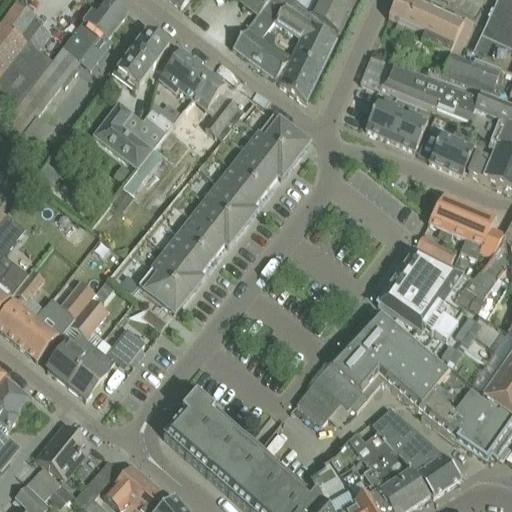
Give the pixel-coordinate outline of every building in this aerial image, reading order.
[(165,0),(181,12),(190,0),(165,0)] [(279,18),(285,6),(277,0),(233,0),(258,19),(248,32),(263,42),(268,35),(273,27),(279,18)] [(337,36),(339,37),(340,37),(354,8),(349,5),(341,0),(277,0),(334,43),(337,36)] [(341,0),(349,5),(354,8),(357,0),(341,0)] [(398,0),(388,22),(397,26),(394,36),(421,47),(450,58),(458,61),(465,44),(473,26),(463,22),(460,27),(420,9),(423,0),(398,0)] [(499,0),(491,17),(480,41),(511,55),(511,4),(502,0),(499,0)] [(107,46),(116,35),(128,20),(106,2),(94,17),(91,15),(62,52),(63,52),(80,66),(81,66),(100,40),(107,46)] [(279,18),(273,27),(299,45),(291,63),(319,80),(336,45),(334,43),(285,6),(279,18)] [(40,56),(26,45),(1,26),(0,26),(0,115),(9,104),(16,109),(51,65),(40,56)] [(261,44),(263,42),(248,32),(244,37),(232,53),(280,88),(279,89),(306,108),(319,80),(291,63),(273,52),(261,44)] [(154,35),(152,38),(145,34),(143,36),(132,52),(112,78),(126,88),(129,84),(139,91),(157,67),(169,51),(166,49),(168,45),(154,35)] [(275,45),(272,38),(268,35),(263,42),(261,44),(273,52),(275,45)] [(511,55),(480,41),(469,65),(500,77),(511,81),(511,55)] [(74,74),(80,66),(63,52),(52,66),(51,65),(16,109),(17,110),(4,128),(7,130),(1,137),(7,141),(13,134),(39,154),(54,135),(37,122),(62,90),(65,93),(77,77),(74,74)] [(178,93),(192,104),(212,78),(181,55),(169,71),(158,84),(175,98),(178,93)] [(429,75),(426,84),(489,104),(498,107),(511,114),(511,81),(500,77),(469,65),(458,61),(450,58),(450,61),(442,80),(429,75)] [(390,69),(381,92),(438,115),(467,126),(466,128),(468,129),(465,136),(479,142),(475,151),(478,153),(493,159),(497,153),(511,159),(511,114),(498,107),(489,104),(426,84),(390,69)] [(226,90),(227,89),(212,78),(192,104),(184,115),(174,128),(194,143),(204,131),(205,132),(204,132),(221,145),(234,130),(235,131),(244,118),(219,99),(226,90)] [(375,111),(365,134),(390,145),(406,107),(396,103),(393,110),(378,104),(375,111)] [(92,140),(106,151),(137,174),(153,154),(122,131),(132,117),(118,106),(92,140)] [(406,107),(390,145),(414,156),(424,133),(428,126),(413,120),(417,111),(406,107)] [(145,122),(166,138),(172,130),(151,114),(145,122)] [(192,223),(205,206),(219,189),(232,172),(245,155),(259,138),(272,121),(265,115),(126,294),(164,325),(171,317),(139,291),(152,274),(165,257),(179,240),(192,223)] [(308,149),(304,146),(272,121),(259,138),(295,166),(308,149)] [(442,136),(429,166),(462,181),(464,176),(475,151),(479,142),(465,136),(456,132),(452,141),(442,136)] [(281,183),(295,166),(259,138),(245,155),(278,180),(281,183)] [(221,155),(230,144),(227,141),(217,153),(221,155)] [(60,172),(71,158),(60,149),(49,163),(60,172)] [(123,215),(165,161),(155,153),(112,207),(123,215)] [(478,153),(468,178),(511,197),(511,159),(497,153),(493,159),(478,153)] [(232,172),(264,197),(278,180),(245,155),(232,172)] [(34,167),(32,161),(26,160),(22,165),(24,171),(31,171),(34,167)] [(219,189),(251,214),(264,197),(232,172),(219,189)] [(255,217),(251,214),(219,189),(205,206),(241,234),(255,217)] [(445,200),(429,229),(446,237),(447,237),(462,207),(445,200)] [(228,251),(241,234),(205,206),(192,223),(224,248),(228,251)] [(463,244),(478,214),(462,207),(447,237),(446,237),(443,244),(449,247),(453,239),(463,244)] [(475,264),(478,258),(490,263),(506,238),(504,237),(491,232),(496,221),(478,214),(463,244),(465,245),(460,257),(475,264)] [(8,235),(16,226),(7,219),(0,226),(0,256),(4,260),(17,243),(8,235)] [(507,293),(511,293),(511,287),(510,277),(511,276),(511,220),(504,237),(506,238),(490,263),(474,284),(455,309),(485,328),(504,300),(493,293),(498,286),(507,293)] [(211,265),(224,248),(192,223),(179,240),(211,265)] [(198,282),(211,265),(179,240),(165,257),(198,282)] [(417,251),(417,252),(436,261),(442,249),(423,240),(423,241),(417,251)] [(13,305),(6,314),(0,321),(0,335),(15,347),(43,312),(34,305),(49,287),(44,284),(70,252),(59,243),(33,275),(32,275),(28,280),(15,297),(18,299),(13,305)] [(436,261),(451,268),(456,257),(442,249),(436,261)] [(415,256),(377,309),(379,311),(379,310),(396,322),(392,328),(443,372),(458,354),(466,360),(476,347),(488,331),(485,328),(455,309),(474,284),(461,278),(460,279),(415,256)] [(201,285),(198,282),(165,257),(152,274),(188,302),(201,285)] [(15,297),(28,280),(13,267),(0,283),(0,314),(3,312),(10,302),(15,297)] [(175,319),(188,302),(152,274),(139,291),(171,317),(171,316),(175,319)] [(60,312),(74,324),(91,304),(95,299),(80,287),(60,312)] [(69,347),(60,358),(47,374),(66,389),(97,353),(86,344),(108,318),(91,304),(74,324),(70,331),(79,338),(71,348),(69,347)] [(43,312),(15,347),(36,365),(57,340),(55,338),(58,334),(54,331),(59,325),(43,312)] [(161,334),(166,326),(147,315),(142,322),(161,334)] [(443,372),(392,328),(379,316),(328,371),(314,386),(310,392),(296,409),(321,431),(340,409),(344,412),(348,415),(351,412),(356,417),(369,403),(368,402),(383,386),(423,419),(421,422),(454,447),(457,445),(481,462),(483,460),(485,462),(489,458),(490,458),(494,452),(501,456),(511,441),(511,440),(511,424),(481,403),(482,402),(464,389),(443,372)] [(511,346),(499,338),(488,331),(476,347),(486,355),(505,369),(507,367),(511,371),(511,346)] [(97,353),(66,389),(86,405),(108,378),(105,377),(119,360),(129,368),(145,348),(127,333),(106,360),(97,353)] [(505,369),(486,355),(476,347),(466,360),(458,354),(443,372),(464,389),(482,402),(481,403),(511,424),(511,371),(507,367),(505,369)] [(6,387),(0,394),(0,452),(7,443),(4,441),(18,423),(15,420),(27,405),(26,404),(6,387)] [(323,511),(312,502),(308,498),(285,478),(263,459),(258,455),(249,447),(241,441),(221,423),(220,422),(215,418),(195,401),(181,417),(183,419),(163,442),(186,461),(207,480),(229,499),(244,511),(323,511)] [(371,431),(377,437),(410,476),(430,504),(432,502),(433,503),(461,484),(442,459),(413,433),(390,414),(371,431)] [(93,453),(64,430),(37,464),(65,487),(93,453)] [(388,507),(392,511),(416,511),(430,504),(410,476),(377,437),(365,447),(353,457),(380,495),(383,494),(391,505),(388,507)] [(380,495),(353,457),(365,447),(357,438),(346,447),(347,448),(339,456),(340,457),(333,464),(323,471),(324,474),(309,484),(315,497),(312,502),(323,511),(392,511),(388,507),(391,505),(383,494),(380,495)] [(120,475),(117,473),(109,466),(98,478),(109,487),(119,476),(120,475)] [(131,511),(152,487),(131,470),(112,494),(118,500),(111,508),(116,511),(131,511)] [(152,487),(131,511),(164,511),(172,504),(152,487)] [(49,511),(41,504),(27,490),(14,502),(23,511),(49,511)] [(82,511),(85,511),(97,499),(86,490),(74,504),(82,511)] [(85,511),(108,511),(109,510),(97,500),(97,499),(85,511)]
